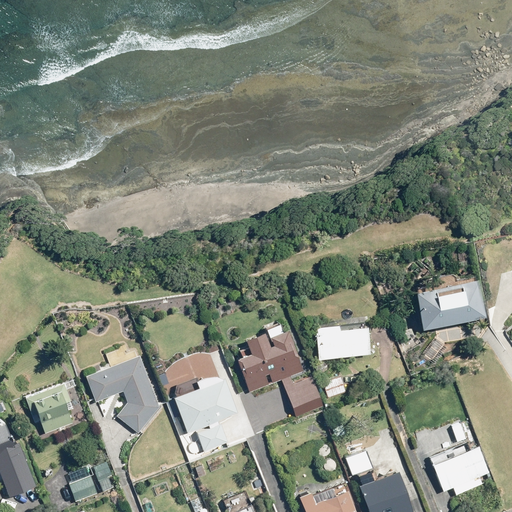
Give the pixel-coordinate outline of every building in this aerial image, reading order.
[(477,277),(412,289),(418,326),(483,314),(477,277)] [(336,323),(314,325),(315,330),(313,331),(316,358),(368,352),(365,324),(337,328),(336,323)] [(242,337),(248,352),(235,357),(248,391),(281,378),(295,415),(322,405),(310,375),(291,383),(288,375),(302,369),(284,327),(267,334),(270,342),(266,343),(261,330),(242,337)] [(122,390),(126,401),(115,414),(137,432),(158,406),(138,354),(84,375),(94,401),(122,390)] [(221,374),(170,394),(184,430),(235,411),(221,374)] [(339,375),(321,381),(327,397),(345,391),(339,375)] [(61,381),(23,396),(30,414),(36,412),(43,431),(70,421),(63,401),(68,399),(61,381)] [(166,405),(161,407),(165,414),(170,412),(166,405)] [(218,421),(194,430),(201,449),(225,439),(218,421)] [(1,422),(0,422),(0,480),(6,495),(33,484),(15,439),(9,442),(1,422)] [(472,477),(487,471),(471,432),(462,436),(467,448),(431,463),(442,490),(451,486),(454,493),(475,484),(472,477)] [(399,444),(385,449),(388,458),(402,453),(399,444)] [(104,460),(91,465),(93,470),(101,490),(110,486),(106,476),(111,474),(104,460)] [(359,483),(369,478),(364,463),(353,468),(359,483)] [(201,464),(195,467),(198,476),(205,473),(201,464)] [(369,478),(359,483),(357,483),(367,511),(412,511),(396,468),(369,478)] [(89,473),(67,482),(74,500),(96,491),(89,473)] [(308,491),(297,495),(303,511),(355,511),(343,481),(309,494),(308,491)] [(194,511),(199,510),(202,509),(202,508),(197,498),(190,500),(194,511)] [(252,511),(249,503),(227,511),(226,511),(252,511)]
